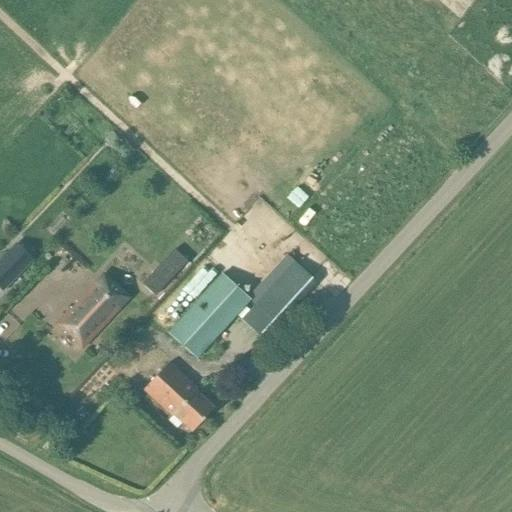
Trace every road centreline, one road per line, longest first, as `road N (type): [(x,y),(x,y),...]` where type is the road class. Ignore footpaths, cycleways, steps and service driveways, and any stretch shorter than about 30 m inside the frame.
road 1 (unclassified): [(139,511),(511,118)]
road 2 (unclassified): [(118,511),(0,452)]
